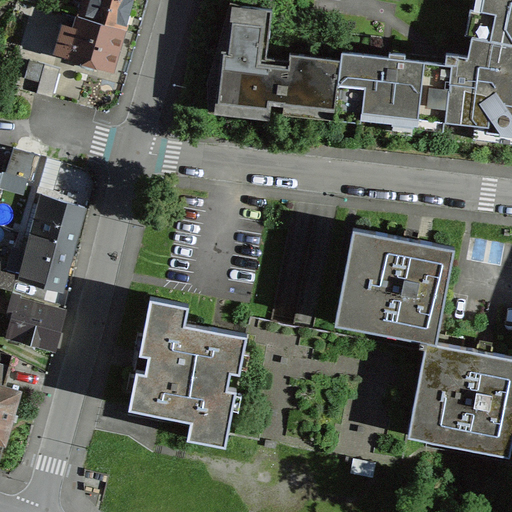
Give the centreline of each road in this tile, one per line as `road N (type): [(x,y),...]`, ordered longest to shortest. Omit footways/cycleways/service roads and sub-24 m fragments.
road 1 (residential): [(139,146),(37,511)]
road 2 (residential): [(511,193),(139,146)]
road 3 (residential): [(178,0),(139,146)]
